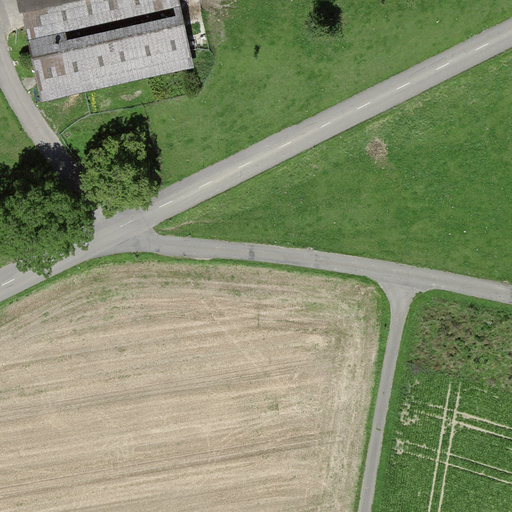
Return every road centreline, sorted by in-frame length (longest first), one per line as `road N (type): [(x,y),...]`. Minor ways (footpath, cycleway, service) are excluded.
road 1 (tertiary): [(511,34),(113,231)]
road 2 (track): [(511,296),(256,252),(147,243),(113,231)]
road 3 (track): [(373,511),(414,277)]
road 4 (residential): [(113,231),(50,148),(0,57)]
road 5 (tertiary): [(113,231),(0,288)]
